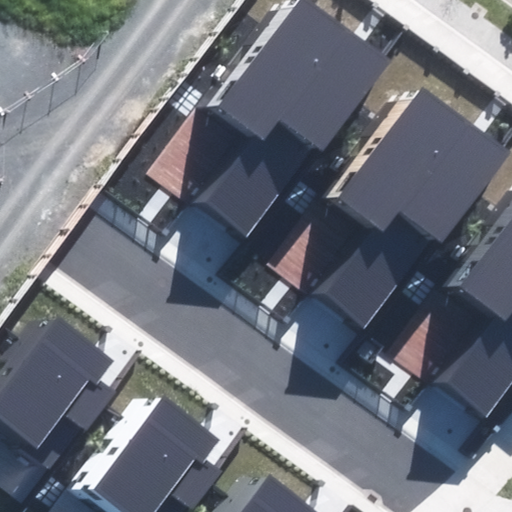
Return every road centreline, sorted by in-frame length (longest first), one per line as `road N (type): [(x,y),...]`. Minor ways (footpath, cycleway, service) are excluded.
road 1 (residential): [(472,511),(88,238)]
road 2 (track): [(0,207),(153,0)]
